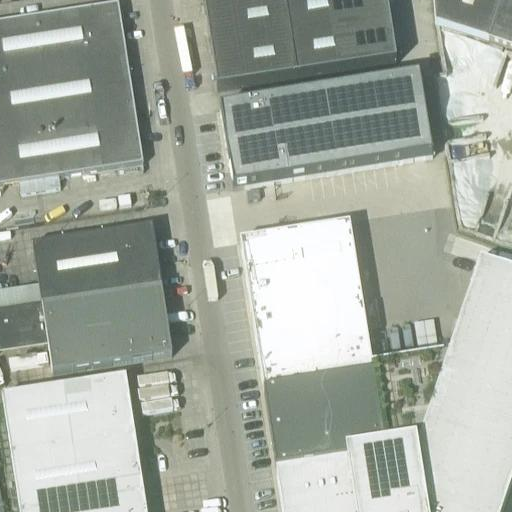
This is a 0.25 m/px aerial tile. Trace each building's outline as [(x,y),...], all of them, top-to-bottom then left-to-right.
[(282,0),(201,0),(204,16),(283,3),(282,0)] [(384,0),(305,0),(283,3),(289,43),(389,28),(384,0)] [(511,54),(511,0),(432,0),(434,30),(511,54)] [(283,3),(204,16),(210,55),(289,43),(283,3)] [(142,170),(130,91),(118,11),(0,28),(0,191),(18,188),(20,200),(60,194),(58,183),(142,170)] [(389,28),(289,43),(296,83),(395,68),(389,28)] [(289,43),(210,55),(216,95),(296,83),(289,43)] [(418,81),(219,113),(229,175),(232,194),(244,192),(431,162),(418,81)] [(291,237),(239,245),(263,396),(275,474),(281,511),(502,511),(511,483),(511,276),(479,265),(448,357),(447,357),(399,365),(370,369),(358,289),(349,228),(347,229),(291,237)] [(40,311),(160,292),(150,232),(30,251),(40,311)] [(51,380),(171,362),(160,292),(40,311),(40,312),(0,317),(0,346),(44,339),(51,380)] [(144,511),(140,481),(125,382),(1,401),(18,511),(144,511)]
